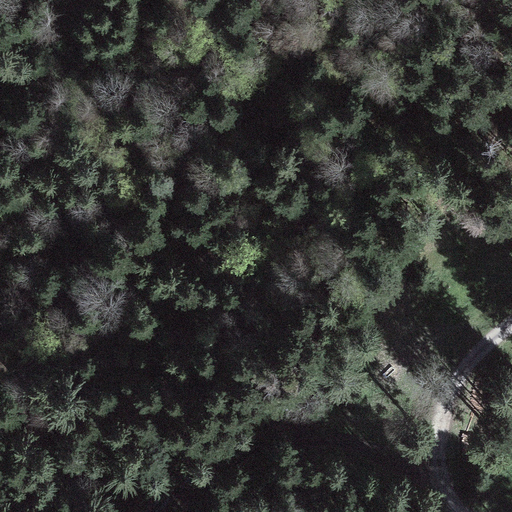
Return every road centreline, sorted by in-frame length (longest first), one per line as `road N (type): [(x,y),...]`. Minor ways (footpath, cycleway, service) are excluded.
road 1 (track): [(433,462),(319,430),(273,428),(226,449),(161,511)]
road 2 (track): [(511,321),(463,362),(438,418),(433,462),(459,511)]
